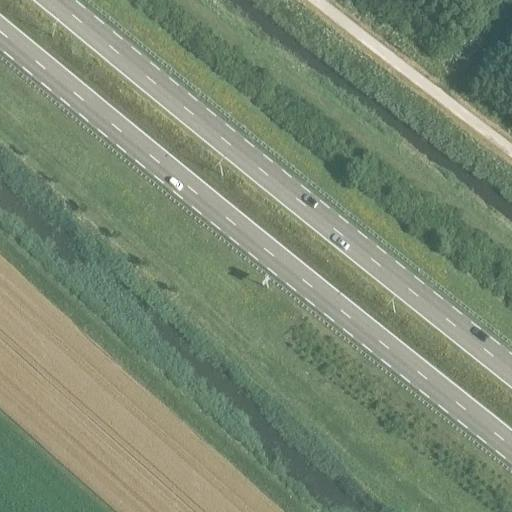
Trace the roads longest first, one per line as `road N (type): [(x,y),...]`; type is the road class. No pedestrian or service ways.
road 1 (primary): [(0,29),(511,445)]
road 2 (primary): [(511,372),(54,0)]
